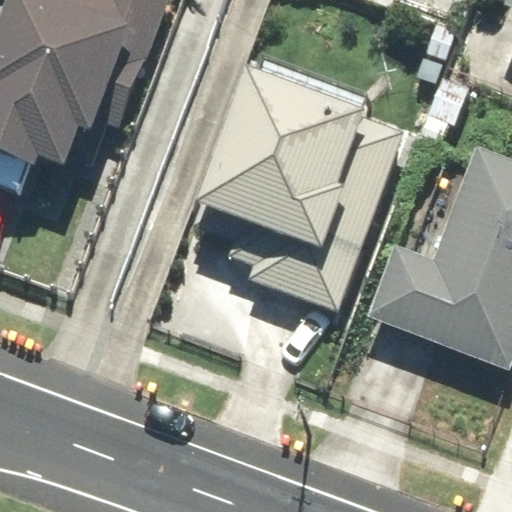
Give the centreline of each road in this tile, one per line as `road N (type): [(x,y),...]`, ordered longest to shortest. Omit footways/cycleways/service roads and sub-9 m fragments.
road 1 (unknown): [(65,439),(232,0)]
road 2 (residential): [(0,415),(262,511)]
